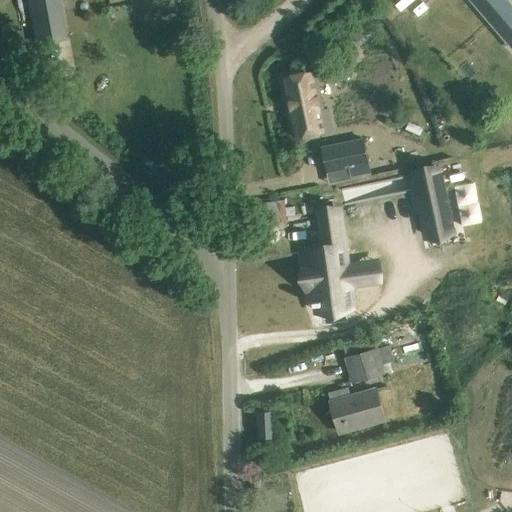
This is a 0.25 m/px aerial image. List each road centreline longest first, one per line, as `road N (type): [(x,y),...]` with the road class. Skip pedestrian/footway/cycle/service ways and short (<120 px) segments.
road 1 (unclassified): [(228,268),(0,87)]
road 2 (unclassified): [(234,511),(228,268)]
road 3 (unclassified): [(228,268),(219,54)]
